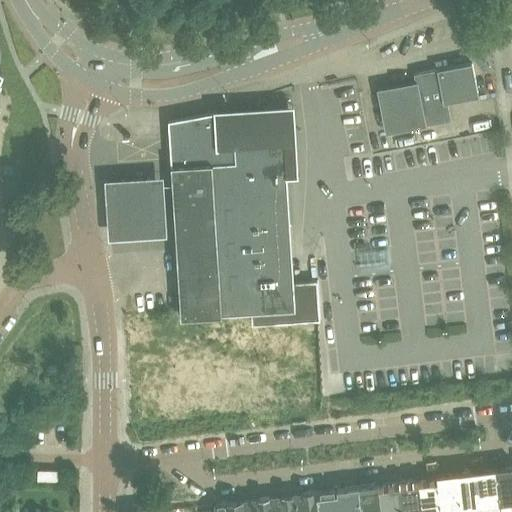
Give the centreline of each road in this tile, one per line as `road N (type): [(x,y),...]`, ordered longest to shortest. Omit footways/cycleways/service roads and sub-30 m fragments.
road 1 (residential): [(171,457),(209,485),(490,450),(511,420)]
road 2 (residential): [(171,457),(511,413)]
road 3 (residential): [(95,64),(162,78),(425,0)]
road 4 (residential): [(92,268),(74,135),(95,64)]
road 5 (residential): [(104,462),(103,342),(92,268)]
